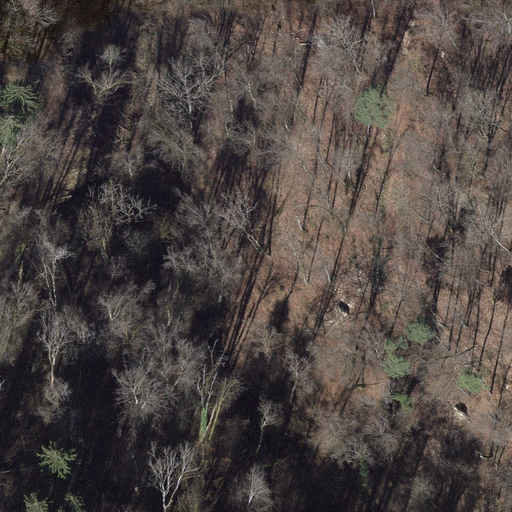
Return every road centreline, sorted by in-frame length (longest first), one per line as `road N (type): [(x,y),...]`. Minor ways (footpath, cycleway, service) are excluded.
road 1 (track): [(398,511),(275,360),(217,223),(182,0)]
road 2 (track): [(430,0),(408,35),(383,243),(403,374),(461,511)]
road 3 (track): [(0,65),(48,137),(67,128),(32,0)]
